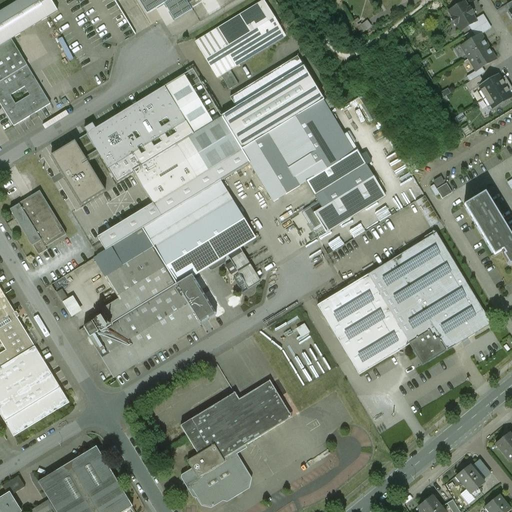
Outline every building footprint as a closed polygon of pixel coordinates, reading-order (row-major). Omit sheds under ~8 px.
[(49,0),(20,0),(0,12),(0,45),(11,39),(11,40),(57,12),(49,0)] [(138,0),(147,14),(164,4),(174,21),(192,10),(185,0),(138,0)] [(198,0),(193,0),(188,4),(191,9),(201,3),(198,0)] [(264,1),(195,43),(216,78),(220,75),(229,70),(285,36),(264,1)] [(464,3),(448,12),(452,19),(451,19),(455,25),(456,24),(460,31),(468,26),(474,23),(476,22),(472,15),(473,14),(469,8),(468,9),(464,3)] [(358,19),(352,22),(359,35),(372,27),(368,20),(361,24),(358,19)] [(474,23),(468,26),(472,32),(477,29),(477,28),(474,23)] [(477,29),(472,32),(476,38),(480,35),(477,29)] [(476,38),(461,47),(468,59),(488,48),(480,35),(476,38)] [(0,45),(0,104),(13,126),(50,104),(11,40),(11,39),(0,45)] [(488,48),(468,59),(475,71),(481,68),(495,60),(488,48)] [(297,57),(230,98),(236,108),(221,117),(242,151),(268,135),(322,101),(324,100),(297,57)] [(475,71),(466,77),(469,82),(479,76),(485,73),(481,68),(475,71)] [(192,70),(164,87),(185,122),(213,168),(242,151),(221,117),(192,70)] [(238,84),(229,70),(220,75),(229,90),(238,84)] [(483,83),(478,86),(478,87),(480,91),(478,92),(484,103),(511,87),(505,78),(502,80),(499,74),(483,83)] [(478,86),(483,83),(479,76),(469,82),(464,85),(469,93),(478,87),(478,86)] [(164,87),(86,135),(99,156),(108,170),(185,122),(164,87)] [(511,88),(511,87),(484,103),(487,107),(489,106),(492,111),(511,98),(511,97),(509,93),(511,90),(511,88)] [(337,102),(329,96),(325,101),(332,108),(337,102)] [(322,101),(268,135),(299,186),(300,186),(354,153),(322,101)] [(185,122),(108,170),(116,184),(133,174),(136,179),(137,179),(152,204),(153,205),(208,171),(213,168),(185,122)] [(99,156),(86,135),(50,156),(81,207),(105,192),(88,163),(99,156)] [(242,151),(249,164),(273,202),(300,186),(299,186),(268,135),(242,151)] [(208,171),(208,172),(215,184),(220,182),(249,164),(242,151),(213,168),(208,171)] [(366,152),(360,154),(363,164),(369,162),(366,152)] [(365,164),(316,195),(315,198),(317,202),(322,209),(313,214),(321,226),(325,233),(385,196),(365,164)] [(208,171),(153,205),(161,218),(216,185),(215,184),(208,172),(208,171)] [(452,179),(436,188),(440,195),(442,198),(457,189),(452,179)] [(246,224),(220,182),(215,184),(216,185),(161,218),(142,229),(154,249),(215,212),(229,235),(246,224)] [(440,195),(436,188),(433,183),(428,187),(435,198),(440,195)] [(39,191),(18,204),(19,206),(11,210),(38,255),(47,250),(45,247),(66,235),(39,191)] [(511,238),(484,192),(462,205),(494,256),(503,251),(504,254),(502,255),(509,267),(511,264),(511,238)] [(423,195),(413,202),(429,227),(439,221),(423,195)] [(317,202),(303,211),(302,213),(313,230),(315,230),(321,226),(313,214),(322,209),(317,202)] [(152,204),(97,238),(105,251),(97,256),(97,257),(142,229),(161,218),(153,205),(152,204)] [(154,249),(122,269),(144,305),(192,276),(207,267),(210,271),(212,271),(225,263),(225,261),(223,257),(227,255),(237,249),(238,248),(229,235),(215,212),(154,249)] [(246,224),(229,235),(238,248),(255,238),(246,224)] [(121,304),(103,315),(110,326),(144,305),(122,269),(154,249),(142,229),(94,259),(121,304)] [(482,310),(434,233),(366,274),(408,342),(431,329),(437,337),(482,310)] [(332,249),(343,243),(339,237),(328,242),(332,249)] [(237,249),(227,255),(231,263),(237,271),(237,272),(238,275),(239,275),(244,284),(245,285),(248,290),(252,287),(258,284),(237,249)] [(237,271),(231,263),(227,265),(227,267),(229,272),(229,274),(231,275),(237,271)] [(357,374),(408,342),(366,274),(315,305),(357,374)] [(239,275),(233,279),(238,288),(244,284),(239,275)] [(144,305),(110,326),(103,315),(90,324),(96,334),(90,338),(113,377),(138,363),(139,365),(200,327),(199,325),(215,316),(215,317),(218,317),(224,314),(224,311),(222,308),(220,308),(216,301),(216,298),(213,296),(210,291),(203,295),(201,290),(207,286),(201,276),(194,280),(192,276),(144,305)] [(248,290),(245,285),(243,287),(243,290),(244,292),(246,294),(248,295),(251,294),(252,292),(253,290),(252,287),(248,290)] [(0,308),(9,303),(0,288),(0,308)] [(56,291),(60,300),(66,297),(61,288),(56,291)] [(72,295),(60,300),(68,317),(80,311),(72,295)] [(14,320),(12,316),(15,314),(9,303),(0,308),(0,309),(0,341),(6,351),(0,354),(0,366),(1,368),(35,347),(17,318),(14,320)] [(437,337),(445,352),(490,323),(482,310),(437,337)] [(300,337),(309,332),(303,323),(294,328),(300,337)] [(96,334),(90,324),(83,328),(90,338),(96,334)] [(431,329),(408,342),(421,365),(445,352),(437,337),(431,329)] [(35,347),(1,368),(0,366),(0,414),(13,437),(69,403),(35,347)] [(239,401),(235,393),(180,427),(198,455),(214,446),(223,460),(230,456),(285,422),(263,386),(239,401)] [(511,437),(509,434),(495,445),(510,463),(511,460),(511,437)] [(198,455),(190,460),(195,468),(199,475),(223,460),(214,446),(198,455)] [(96,447),(37,482),(49,501),(55,511),(123,511),(131,507),(96,447)] [(223,460),(199,475),(195,468),(184,475),(184,478),(194,495),(198,496),(203,504),(210,506),(224,498),(228,499),(247,487),(249,480),(239,464),(234,462),(230,456),(223,460)] [(482,480),(490,474),(479,458),(471,464),(482,480)] [(469,466),(456,477),(470,495),(478,489),(484,484),(469,466)] [(18,477),(2,486),(7,494),(9,493),(11,496),(25,487),(18,477)] [(478,489),(470,495),(475,500),(482,494),(478,489)] [(7,494),(0,498),(0,511),(20,511),(11,496),(9,493),(7,494)] [(499,495),(484,508),(487,511),(508,511),(511,510),(506,504),(505,505),(503,503),(504,502),(499,495)] [(443,511),(431,497),(418,508),(421,511),(443,511)] [(55,511),(49,501),(30,511),(55,511)] [(459,511),(452,501),(447,504),(451,511),(459,511)]
